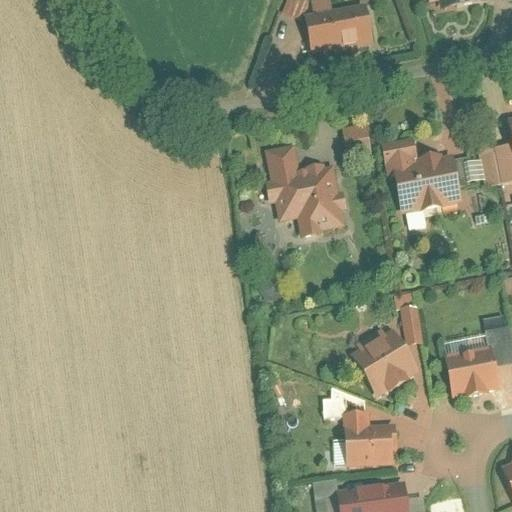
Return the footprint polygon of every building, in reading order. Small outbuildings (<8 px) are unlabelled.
[(309,20),(317,60),(378,48),(371,8),(336,14),(333,0),(322,0),(314,2),(317,19),(309,20)] [(430,0),(432,8),(444,6),(446,16),(491,7),(489,0),(430,0)] [(366,130),(341,132),(343,162),(368,161),(366,130)] [(418,144),(384,149),(390,184),(399,183),(405,219),(464,210),(456,160),(421,165),(418,144)] [(300,150),(269,156),(275,186),(272,186),(276,208),(281,207),(285,227),(302,224),(306,244),(329,240),(329,235),(350,231),(347,215),(352,214),(347,185),(341,186),(337,169),(304,175),(300,150)] [(511,150),(498,153),(506,187),(511,185),(511,150)] [(388,334),(360,351),(363,356),(356,360),(382,404),(425,378),(398,334),(391,338),(388,334)] [(450,359),(456,402),(503,396),(497,352),(450,359)] [(320,405),(321,424),(339,423),(338,404),(320,405)] [(346,420),(348,475),(400,473),(398,431),(373,432),(373,419),(346,420)] [(413,511),(410,487),(341,496),(343,511),(413,511)]
